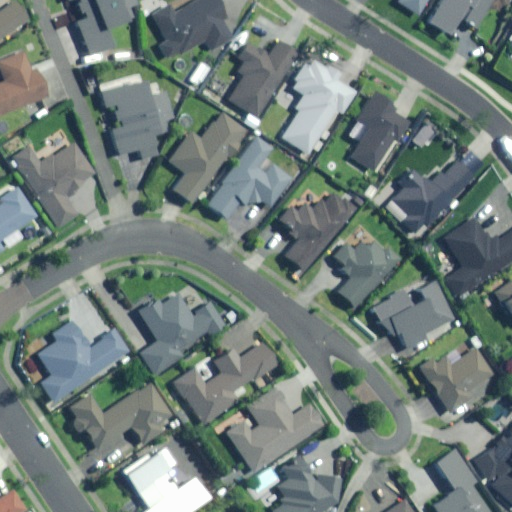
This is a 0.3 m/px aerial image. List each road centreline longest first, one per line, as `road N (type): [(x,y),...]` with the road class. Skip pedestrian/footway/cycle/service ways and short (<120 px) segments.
road 1 (residential): [(0,308),(111,241),(153,234),(199,248),(302,323)]
road 2 (residential): [(302,323),(353,355),(404,421),(403,437),(379,446),(303,340)]
road 3 (residential): [(511,144),(469,99),(309,0)]
road 4 (tertiary): [(71,511),(0,403)]
